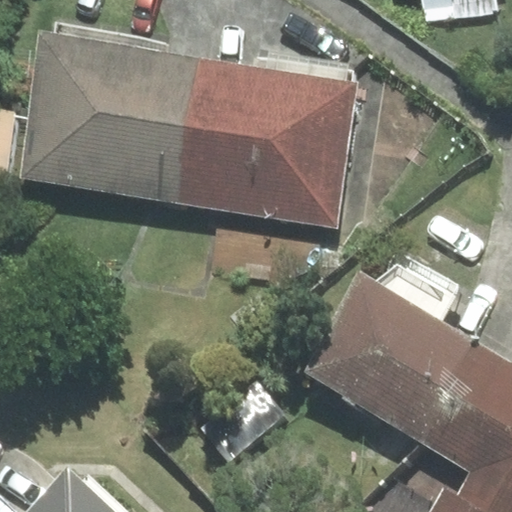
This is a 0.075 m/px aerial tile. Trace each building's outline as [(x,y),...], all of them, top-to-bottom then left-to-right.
[(423,0),(426,22),(498,14),(496,0),(423,0)] [(36,61),(22,186),(344,222),(358,98),(36,61)] [(511,511),(511,376),(357,290),(303,387),(474,481),(462,504),(445,495),(435,511),(511,511)] [(287,424),(260,386),(197,433),(224,470),(287,424)] [(108,511),(84,489),(62,511),(108,511)]
